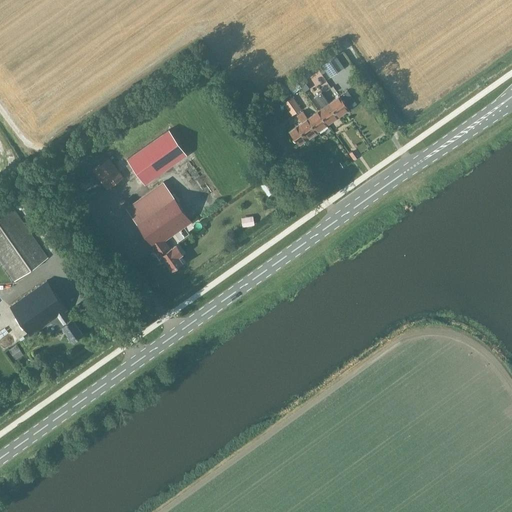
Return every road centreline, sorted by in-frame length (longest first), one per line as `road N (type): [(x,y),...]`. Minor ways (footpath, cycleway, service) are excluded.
road 1 (primary): [(0,458),(412,167)]
road 2 (primary): [(511,92),(412,167)]
